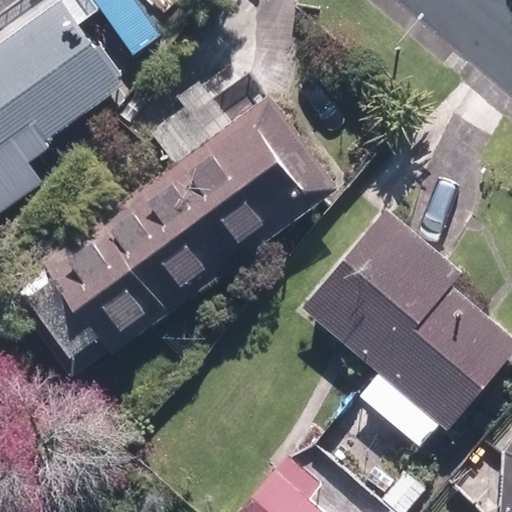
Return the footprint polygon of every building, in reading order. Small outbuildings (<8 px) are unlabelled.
[(0,207),(40,180),(25,157),(128,88),(66,3),(0,50),(0,207)] [(282,99),(53,262),(78,296),(99,326),(119,355),(121,356),(350,190),(282,99)] [(411,460),(431,477),(467,435),(456,424),(511,360),(511,338),(453,286),(463,275),(391,211),(306,309),(379,374),(360,397),(421,450),(411,460)] [(503,511),(511,511),(511,446),(509,452),(503,511)] [(381,498),(396,511),(407,511),(425,493),(403,474),(381,498)] [(263,511),(327,511),(291,480),(263,511)]
